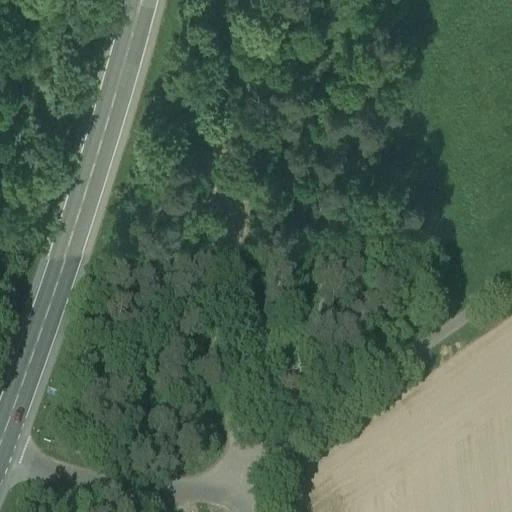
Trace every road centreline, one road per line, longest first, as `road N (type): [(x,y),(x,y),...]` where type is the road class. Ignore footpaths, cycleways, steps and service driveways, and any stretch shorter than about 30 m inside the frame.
road 1 (primary): [(0,446),(147,0)]
road 2 (unclassified): [(238,483),(511,283)]
road 3 (unclassified): [(238,483),(174,490),(93,483),(0,450)]
